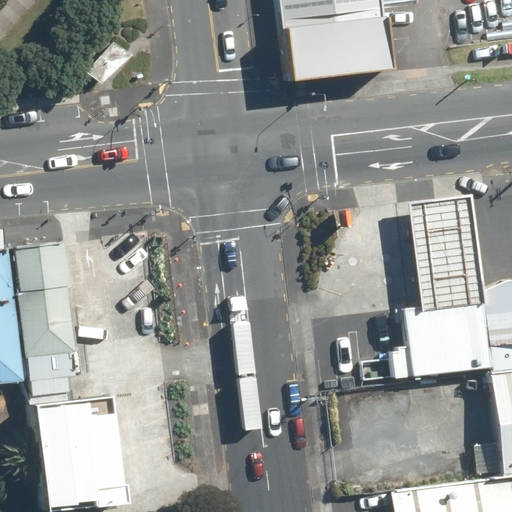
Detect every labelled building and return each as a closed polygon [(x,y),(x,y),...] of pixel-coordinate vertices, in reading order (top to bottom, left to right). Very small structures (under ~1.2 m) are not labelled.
[(276,0),(287,84),(386,71),(376,0),(276,0)] [(125,58),(94,34),(70,64),(101,88),(125,58)] [(469,290),(480,289),(467,193),(406,201),(418,298),(469,290)] [(63,244),(9,250),(22,356),(23,356),(26,379),(27,379),(29,395),(67,390),(64,374),(73,373),(69,350),(74,350),(67,310),(71,310),(63,244)] [(4,250),(0,250),(0,382),(20,380),(4,250)] [(418,298),(400,300),(410,372),(487,361),(488,371),(511,367),(511,284),(503,286),(480,289),(469,290),(418,298)] [(501,475),(511,474),(511,367),(488,371),(501,475)] [(107,394),(27,404),(40,508),(120,498),(107,394)] [(511,511),(511,475),(501,477),(388,490),(390,511),(511,511)]
